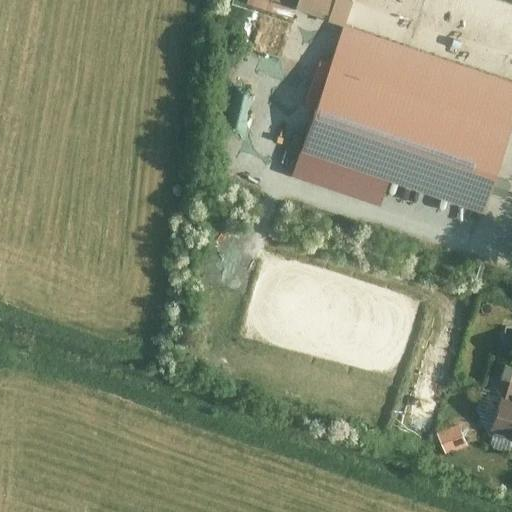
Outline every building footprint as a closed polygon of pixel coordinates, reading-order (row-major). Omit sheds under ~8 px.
[(277,0),(251,0),(251,3),(294,15),(297,5),(277,0)] [(301,0),(300,5),(348,23),(356,0),(301,0)] [(487,204),(511,127),(511,76),(348,22),(307,144),(395,173),(487,204)] [(277,158),(293,163),(303,128),(288,123),(277,158)] [(395,173),(307,144),(298,173),(385,202),(395,173)] [(511,445),(511,337),(477,432),(511,445)] [(448,451),(471,444),(464,422),(441,429),(448,451)]
